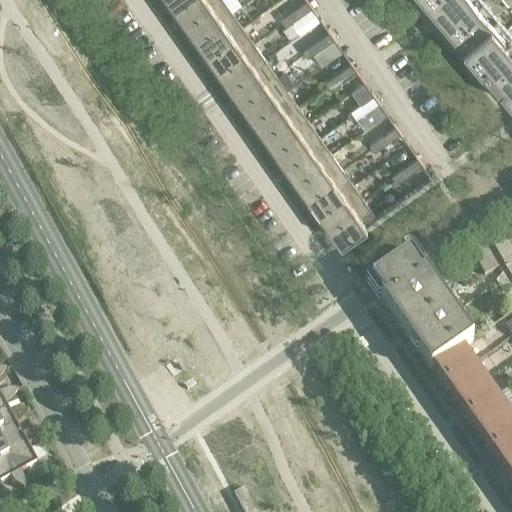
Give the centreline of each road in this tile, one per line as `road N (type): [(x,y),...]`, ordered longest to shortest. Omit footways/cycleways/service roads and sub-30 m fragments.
road 1 (residential): [(495,511),(135,0)]
road 2 (residential): [(105,511),(0,317)]
road 3 (residential): [(449,171),(326,0)]
